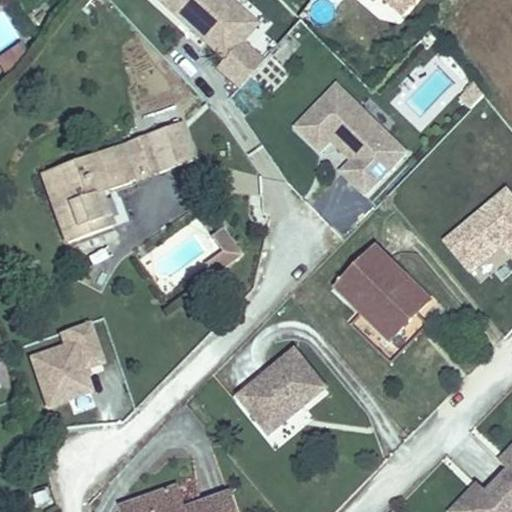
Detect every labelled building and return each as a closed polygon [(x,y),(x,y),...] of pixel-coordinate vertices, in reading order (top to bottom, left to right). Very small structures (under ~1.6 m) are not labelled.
[(262,22),(236,0),(156,0),(223,60),(213,70),(236,90),(266,58),(245,41),(262,22)] [(414,0),(394,0),(390,5),(403,15),(415,1),(414,0)] [(0,14),(0,49),(17,43),(5,12),(0,14)] [(10,49),(20,63),(27,54),(20,43),(10,49)] [(0,74),(4,80),(20,63),(10,49),(0,56),(0,74)] [(410,153),(338,81),(293,126),(322,155),(333,144),(350,161),(338,173),(365,200),(410,153)] [(57,172),(43,178),(67,244),(112,228),(100,196),(137,183),(136,180),(159,172),(159,174),(194,162),(180,125),(146,137),(147,138),(123,146),(56,171),(57,172)] [(470,277),(501,250),(511,262),(511,196),(505,189),(441,244),(470,277)] [(211,276),(238,256),(220,231),(211,238),(222,254),(204,267),(211,276)] [(337,290),(392,342),(430,303),(376,251),(337,290)] [(105,364),(91,322),(59,333),(63,345),(28,357),(46,411),(96,393),(87,370),(105,364)] [(240,400),(270,436),(326,390),(296,354),(240,400)] [(508,469),(499,478),(511,491),(511,446),(499,461),(508,469)] [(511,511),(511,491),(499,478),(487,490),(478,480),(448,511),(511,511)] [(185,511),(177,490),(167,494),(173,511),(185,511)] [(235,511),(230,496),(185,511),(173,511),(167,494),(121,510),(122,511),(235,511)]
